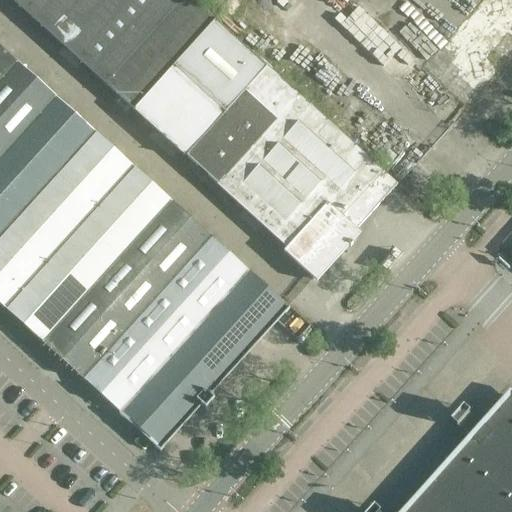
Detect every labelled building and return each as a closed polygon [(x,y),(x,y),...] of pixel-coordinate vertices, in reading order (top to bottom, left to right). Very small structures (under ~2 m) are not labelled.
[(11,0),(134,111),(215,22),(190,0),(11,0)] [(511,0),(483,0),(423,69),(465,106),(511,52),(511,0)] [(0,83),(18,64),(0,47),(0,83)] [(18,64),(0,83),(0,160),(56,99),(18,64)] [(395,185),(266,68),(236,102),(186,157),(288,249),(287,251),(316,277),(356,232),(397,187),(395,185)] [(56,99),(0,160),(0,238),(95,134),(56,99)] [(211,102),(205,112),(219,120),(225,110),(211,102)] [(95,134),(0,238),(0,304),(5,309),(133,168),(95,134)] [(133,168),(5,309),(44,344),(171,203),(133,168)] [(171,203),(44,344),(82,379),(210,238),(171,203)] [(210,238),(82,379),(121,414),(249,273),(210,238)] [(249,273),(121,414),(160,449),(288,308),(249,273)] [(511,511),(511,400),(510,398),(407,511),(511,511)] [(468,433),(480,420),(464,406),(452,419),(468,433)]
